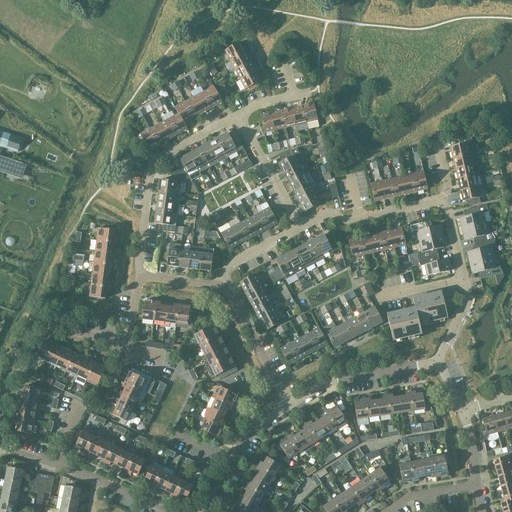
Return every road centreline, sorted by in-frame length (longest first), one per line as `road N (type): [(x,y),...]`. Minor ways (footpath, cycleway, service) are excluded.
road 1 (residential): [(142,275),(137,262),(152,161),(236,115)]
road 2 (residential): [(0,414),(36,322),(125,338)]
road 3 (residential): [(166,511),(0,448)]
road 4 (residential): [(289,404),(332,380),(433,365)]
road 5 (residential): [(298,226),(327,214),(348,222),(439,202)]
road 6 (residential): [(201,511),(249,431),(289,404)]
road 7 (residential): [(218,285),(289,404)]
road 8 (residential): [(298,226),(236,115)]
